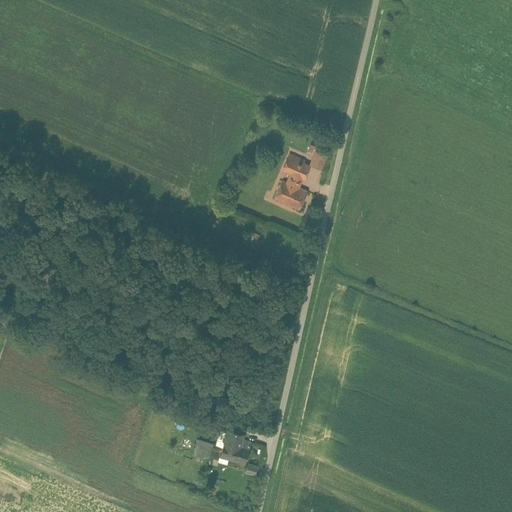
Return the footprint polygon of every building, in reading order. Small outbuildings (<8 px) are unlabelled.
[(327,155),(316,150),(310,165),(321,169),(327,155)] [(292,172),(302,176),(304,177),(309,166),(289,157),(284,168),(292,172)] [(302,176),(292,172),(288,182),(298,186),(302,176)] [(298,186),(288,182),(283,180),(275,197),(300,208),(307,191),(298,186)] [(261,237),(249,232),(246,240),(258,245),(261,237)] [(175,416),(178,411),(166,405),(163,411),(175,416)] [(222,406),(219,414),(225,416),(228,408),(222,406)] [(237,430),(227,428),(223,444),(220,456),(228,458),(245,463),(251,442),(242,439),(243,434),(236,432),(237,430)] [(210,457),(214,442),(197,437),(193,454),(210,458),(210,457)] [(220,456),(223,444),(214,442),(210,457),(217,459),(218,456),(220,456)] [(210,457),(210,458),(210,459),(209,462),(218,464),(219,461),(227,463),(228,458),(220,456),(218,456),(217,459),(210,457)] [(247,472),(257,473),(259,464),(249,463),(247,472)]
